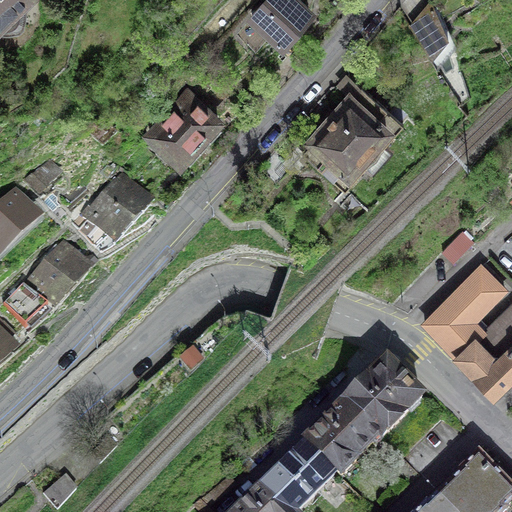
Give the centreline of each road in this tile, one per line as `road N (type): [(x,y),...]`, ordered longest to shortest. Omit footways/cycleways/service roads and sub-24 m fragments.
road 1 (residential): [(0,472),(182,305),(236,281),(393,333),(511,444)]
road 2 (residential): [(0,403),(100,308),(375,0)]
